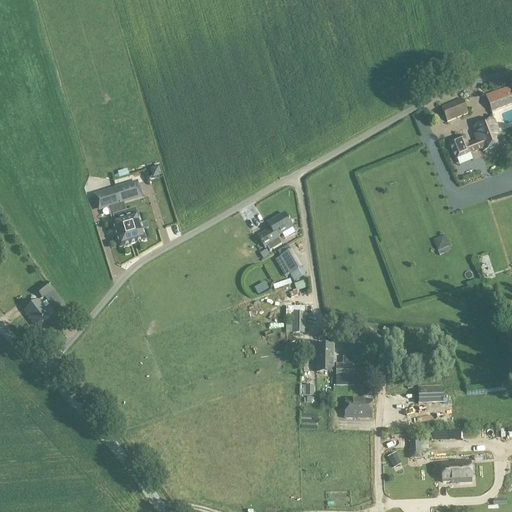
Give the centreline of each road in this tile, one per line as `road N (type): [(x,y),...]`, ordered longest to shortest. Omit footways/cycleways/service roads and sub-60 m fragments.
road 1 (unclassified): [(380,511),(385,348),(363,326),(317,321),(295,176)]
road 2 (unclassified): [(44,372),(138,264),(295,176)]
road 3 (unclassified): [(295,176),(421,104),(511,75)]
road 4 (tertiary): [(163,511),(44,372)]
